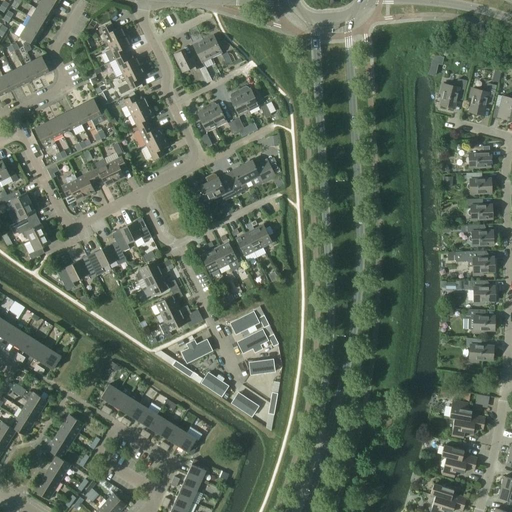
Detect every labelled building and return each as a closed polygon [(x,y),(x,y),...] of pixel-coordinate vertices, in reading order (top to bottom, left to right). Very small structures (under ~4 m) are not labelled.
[(60,3),(54,0),(41,0),(38,5),(53,14),(60,3)] [(38,5),(32,16),(47,25),(53,14),(38,5)] [(32,16),(26,26),(41,35),(47,25),(32,16)] [(112,24),(101,30),(108,45),(126,36),(121,27),(115,30),(112,24)] [(19,37),(34,46),(41,35),(26,26),(19,37)] [(105,53),(110,62),(114,60),(127,54),(124,49),(131,45),(126,36),(108,45),(110,50),(105,53)] [(220,54),(211,36),(202,41),(210,58),(220,54)] [(192,46),(201,63),(210,58),(202,41),(192,46)] [(198,69),(192,57),(187,60),(182,51),(173,55),(182,72),(192,68),(193,71),(198,69)] [(222,55),(227,66),(231,64),(226,53),(222,55)] [(127,54),(114,60),(115,60),(123,75),(141,66),(136,57),(130,60),(127,54)] [(42,57),(32,62),(39,78),(49,73),(42,57)] [(39,78),(32,62),(22,67),(30,83),(39,78)] [(145,75),(141,66),(123,75),(130,90),(142,84),(139,79),(145,75)] [(30,83),(22,67),(12,72),(20,87),(30,83)] [(198,70),(206,84),(212,81),(205,67),(198,70)] [(20,87),(12,72),(2,77),(10,92),(20,87)] [(0,96),(0,97),(10,92),(2,77),(0,77),(0,96)] [(440,105),(454,108),(457,96),(463,97),(467,81),(458,79),(456,87),(445,84),(445,85),(442,84),(440,93),(443,94),(440,105)] [(469,112),(483,115),(487,101),(492,102),(496,86),(488,84),(486,92),(475,89),(472,89),(470,97),(473,98),(469,112)] [(248,88),(245,87),(238,90),(248,111),(258,106),(250,89),(249,90),(248,88)] [(230,99),(238,116),(248,111),(238,90),(231,94),(230,96),(231,98),(230,99)] [(136,94),(124,100),(131,116),(149,107),(144,97),(139,100),(136,94)] [(499,119),(500,116),(509,118),(511,104),(511,98),(503,97),(500,107),(496,106),(493,118),(499,119)] [(101,115),(94,100),(84,105),(91,120),(101,115)] [(213,103),(206,106),(216,127),(226,122),(218,105),(216,106),(215,104),(213,103)] [(91,120),(84,105),(74,109),(82,125),(91,120)] [(271,115),(266,105),(260,107),(266,118),(271,115)] [(198,115),(206,132),(216,127),(206,106),(199,110),(198,112),(199,114),(198,115)] [(149,107),(131,116),(139,131),(151,125),(148,119),(154,116),(149,107)] [(74,109),(64,114),(72,130),(82,125),(74,109)] [(64,114),(55,119),(62,135),(72,130),(64,114)] [(245,132),(238,118),(233,121),(239,131),(240,134),(245,132)] [(62,135),(55,119),(45,124),(53,139),(62,135)] [(228,123),(233,134),(239,131),(233,121),(228,123)] [(35,129),(43,144),(53,139),(45,124),(35,129)] [(153,130),(151,125),(139,131),(146,145),(164,137),(159,127),(153,130)] [(212,145),(207,134),(202,136),(206,147),(212,145)] [(163,149),(169,146),(164,137),(146,145),(154,160),(165,155),(163,149)] [(118,143),(112,146),(117,155),(122,153),(118,143)] [(477,147),(465,147),(466,154),(469,154),(469,157),(468,157),(467,158),(466,159),(466,160),(466,161),(466,162),(467,163),(468,163),(468,164),(469,164),(469,168),(491,167),(490,153),(489,146),(483,147),(477,147)] [(121,157),(107,165),(115,182),(125,178),(121,171),(127,168),(121,157)] [(103,181),(106,187),(115,182),(107,165),(106,165),(103,159),(94,164),(97,169),(92,172),(97,183),(103,181)] [(260,163),(260,162),(254,165),(252,160),(249,161),(249,160),(244,162),(244,163),(242,165),(250,180),(259,175),(263,182),(276,176),(268,160),(260,163)] [(0,179),(1,181),(11,176),(3,161),(0,163),(0,162),(0,179)] [(236,178),(229,182),(236,195),(247,190),(248,187),(245,182),(250,180),(242,165),(239,166),(239,165),(234,167),(235,168),(232,169),(236,178)] [(95,193),(92,186),(97,183),(92,172),(77,179),(77,180),(86,197),(95,193)] [(223,200),(226,200),(236,195),(229,182),(222,185),(218,176),(216,177),(215,174),(212,173),(205,177),(215,197),(220,195),(223,200)] [(491,193),(491,179),(479,179),(478,173),(466,174),(466,180),(470,180),(470,183),(469,183),(468,184),(467,185),(467,186),(467,187),(467,188),(468,189),(469,190),(470,190),(470,194),(491,193)] [(73,196),(76,202),(86,197),(77,180),(77,179),(75,175),(65,179),(67,184),(62,187),(67,199),(73,196)] [(212,202),(211,199),(215,197),(205,177),(198,180),(197,183),(199,186),(198,186),(202,195),(195,199),(202,214),(211,210),(209,206),(211,205),(212,202)] [(444,177),(444,187),(453,187),(453,177),(444,177)] [(8,196),(11,201),(16,211),(31,203),(30,201),(31,200),(29,196),(28,196),(26,193),(21,196),(18,190),(8,196)] [(492,219),(492,205),(480,205),(479,199),(467,200),(467,206),(471,206),(471,209),(470,209),(469,210),(468,211),(468,212),(468,213),(468,214),(469,215),(470,216),(471,216),(471,220),(492,219)] [(33,206),(31,203),(16,211),(21,221),(36,213),(35,210),(36,210),(33,205),(33,206)] [(152,238),(142,218),(128,226),(135,241),(142,237),(144,242),(152,238)] [(41,224),(26,232),(31,242),(46,234),(45,231),(46,231),(44,226),(43,227),(41,224)] [(263,225),(254,230),(262,247),(272,243),(263,225)] [(493,245),(493,231),(481,231),(480,225),(468,226),(468,232),(472,232),(472,235),(471,236),(470,236),(469,237),(469,238),(469,239),(469,240),(470,241),(471,242),(472,242),(472,246),(493,245)] [(130,248),(128,244),(135,241),(128,226),(112,233),(117,242),(122,252),(130,248)] [(254,230),(245,234),(253,252),(262,247),(254,230)] [(48,236),(46,234),(31,242),(36,252),(51,244),(50,241),(51,240),(49,236),(48,236)] [(235,239),(244,256),(253,252),(245,234),(235,239)] [(119,265),(127,261),(122,252),(117,242),(102,249),(110,264),(117,261),(119,265)] [(236,269),(239,265),(237,260),(228,242),(219,247),(227,265),(228,264),(232,272),(236,269)] [(210,251),(218,269),(227,265),(219,247),(210,251)] [(105,272),(103,268),(110,264),(102,249),(87,256),(97,276),(105,272)] [(201,256),(209,273),(218,269),(210,251),(201,256)] [(461,252),(456,252),(456,260),(456,262),(461,261),(468,261),(468,267),(473,267),(473,272),(473,275),(483,275),(482,272),(494,271),(494,257),(479,258),(479,251),(461,252)] [(152,260),(148,252),(142,255),(146,262),(152,260)] [(87,276),(89,280),(97,276),(87,256),(73,264),(80,279),(87,276)] [(171,264),(169,259),(158,265),(156,260),(138,269),(139,271),(136,275),(138,280),(143,278),(167,266),(171,264)] [(76,287),(73,282),(80,279),(73,264),(57,271),(67,291),(76,287)] [(147,287),(165,278),(163,274),(170,270),(167,266),(143,278),(147,287)] [(147,287),(152,297),(169,288),(165,278),(147,287)] [(169,288),(171,291),(178,288),(177,284),(174,280),(170,282),(172,286),(169,288)] [(495,301),(495,287),(482,287),(482,281),(470,281),(470,290),(474,290),(474,301),(474,304),(483,304),(483,301),(495,301)] [(182,296),(178,288),(171,291),(173,295),(176,293),(178,298),(182,296)] [(173,295),(156,304),(160,313),(178,304),(173,295)] [(9,310),(19,316),(25,306),(15,300),(9,310)] [(178,304),(160,313),(165,322),(182,313),(178,304)] [(166,339),(171,336),(169,331),(187,323),(185,318),(191,315),(189,310),(185,312),(182,313),(165,322),(159,325),(166,339)] [(494,331),(495,316),(482,316),(482,310),(465,310),(465,319),(473,319),(473,330),(473,333),(482,333),(482,330),(494,331)] [(262,326),(255,312),(230,325),(237,338),(262,326)] [(264,315),(259,318),(264,328),(269,325),(264,315)] [(3,320),(0,324),(0,335),(5,339),(13,326),(3,320)] [(13,326),(5,339),(14,345),(22,332),(13,326)] [(239,345),(245,356),(271,343),(265,331),(239,345)] [(32,338),(22,332),(14,345),(24,351),(32,338)] [(273,334),(268,337),(273,346),(273,347),(278,344),(273,334)] [(42,344),(32,338),(24,351),(33,357),(42,344)] [(467,338),(466,347),(470,348),(469,359),(469,362),(478,362),(478,359),(493,360),(494,346),(478,345),(479,339),(467,338)] [(213,353),(208,341),(197,346),(194,342),(187,345),(189,350),(181,354),(187,366),(213,353)] [(51,350),(42,344),(33,357),(43,363),(51,350)] [(61,356),(51,350),(43,363),(53,369),(61,356)] [(184,372),(187,367),(178,361),(175,366),(184,372)] [(274,361),(249,363),(251,376),(275,373),(274,361)] [(193,378),(196,373),(187,367),(184,372),(185,372),(193,378)] [(222,399),(229,387),(208,373),(200,385),(222,399)] [(109,384),(100,397),(110,403),(119,390),(109,384)] [(128,396),(119,390),(110,403),(120,409),(128,396)] [(47,400),(33,391),(28,401),(42,409),(47,400)] [(252,418),(259,407),(238,394),(231,405),(252,418)] [(477,394),(475,405),(488,407),(490,396),(477,394)] [(138,402),(128,396),(120,409),(130,415),(138,402)] [(28,401),(22,409),(36,418),(42,409),(28,401)] [(452,401),(449,418),(454,419),(484,424),(485,417),(471,415),(472,411),(463,409),(465,403),(452,401)] [(138,402),(130,415),(140,421),(148,408),(138,402)] [(158,414),(148,408),(140,421),(149,427),(158,414)] [(22,409),(17,418),(31,427),(36,418),(22,409)] [(83,423),(70,414),(64,423),(78,432),(83,423)] [(149,427),(159,434),(167,420),(158,414),(149,427)] [(31,427),(17,418),(11,427),(16,430),(25,436),(31,427)] [(474,429),(483,431),(484,424),(454,419),(451,436),(464,438),(465,432),(473,433),(474,429)] [(167,420),(159,434),(169,440),(177,426),(167,420)] [(11,427),(2,421),(0,424),(0,431),(11,439),(16,430),(11,427)] [(78,432),(64,423),(58,432),(72,441),(78,432)] [(169,440),(178,446),(187,432),(177,426),(169,440)] [(11,439),(0,431),(0,444),(5,447),(11,439)] [(72,441),(58,432),(53,441),(67,450),(72,441)] [(193,455),(195,450),(191,447),(197,439),(187,432),(178,446),(193,455)] [(67,450),(53,441),(47,450),(56,456),(57,456),(61,458),(67,450)] [(444,445),(441,456),(446,458),(446,457),(476,465),(477,458),(463,455),(464,450),(444,445)] [(56,456),(51,464),(65,473),(70,464),(61,459),(61,458),(57,456),(56,456)] [(465,469),(474,471),(476,465),(446,457),(446,458),(442,474),(454,477),(456,471),(464,473),(465,469)] [(193,458),(187,474),(201,480),(206,469),(197,465),(199,460),(193,458)] [(65,473),(51,464),(46,473),(60,482),(65,473)] [(60,482),(46,473),(40,482),(54,491),(60,482)] [(187,474),(182,484),(196,491),(201,480),(187,474)] [(501,484),(502,484),(501,487),(511,490),(511,478),(504,476),(503,479),(502,479),(501,484)] [(35,491),(48,500),(54,491),(40,482),(35,491)] [(182,484),(177,495),(192,501),(196,491),(182,484)] [(434,484),(430,494),(435,496),(464,505),(466,498),(452,494),(454,490),(434,484)] [(498,498),(511,501),(511,490),(501,487),(500,490),(499,490),(498,494),(499,495),(498,498)] [(92,489),(86,496),(91,500),(97,494),(92,489)] [(126,504),(113,493),(106,501),(119,511),(126,504)] [(173,505),(187,511),(192,501),(177,495),(173,505)] [(452,511),(453,508),(462,511),(464,505),(435,496),(430,511),(443,511),(444,510),(450,511),(452,511)] [(118,511),(119,511),(106,501),(99,508),(103,511),(118,511)]
